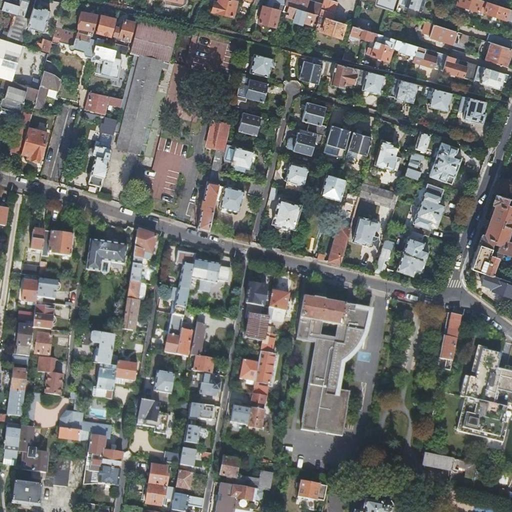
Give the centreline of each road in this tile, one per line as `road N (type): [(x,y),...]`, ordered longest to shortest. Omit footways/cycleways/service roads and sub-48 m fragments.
road 1 (residential): [(499,150),(292,87),(250,251)]
road 2 (residential): [(204,511),(250,251)]
road 3 (residential): [(452,298),(250,251)]
road 4 (residential): [(250,251),(59,192)]
road 5 (residential): [(499,150),(452,298)]
